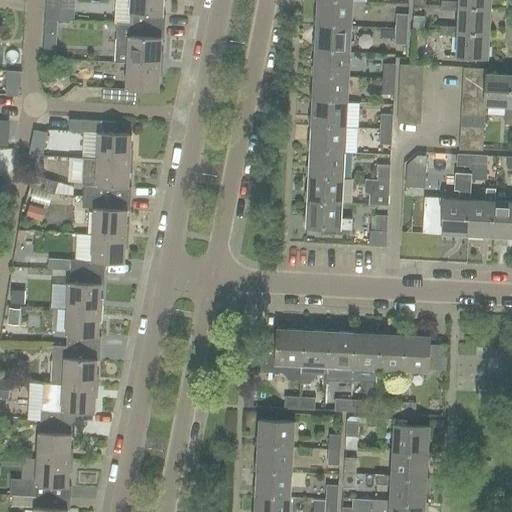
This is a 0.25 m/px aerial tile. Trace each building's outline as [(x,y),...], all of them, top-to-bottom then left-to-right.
[(76,0),(47,0),(47,8),(75,9),(76,0)] [(163,0),(129,0),(129,14),(130,14),(130,15),(118,15),(117,24),(165,26),(166,16),(163,16),(163,0)] [(353,27),(354,1),(324,0),(318,0),(318,25),(353,27)] [(490,33),(491,7),(461,6),(461,1),(443,0),(443,10),(461,11),(460,27),(460,31),(490,33)] [(398,14),(397,29),(408,30),(409,14),(398,14)] [(126,62),(126,63),(160,65),(162,39),(164,39),(165,26),(117,24),(115,62),(126,62)] [(316,50),(352,52),(353,27),(318,25),(316,50)] [(460,31),(460,27),(442,26),(442,36),(459,37),(458,56),(489,58),(490,33),(460,31)] [(408,30),(397,29),(397,45),(408,45),(408,30)] [(383,31),(383,39),(395,40),(395,31),(383,31)] [(45,47),(44,59),(57,60),(57,48),(45,47)] [(315,75),(350,77),(352,52),(316,50),(315,75)] [(159,92),(160,65),(126,63),(125,88),(102,87),(101,99),(135,100),(135,90),(159,92)] [(385,65),(384,79),(396,80),(397,65),(385,65)] [(401,77),(424,78),(425,67),(402,65),(401,77)] [(487,81),(488,74),(488,69),(465,68),(464,80),(487,81)] [(487,92),(486,104),(486,105),(507,106),(506,124),(511,123),(511,106),(511,96),(511,75),(488,74),(487,81),(487,92)] [(349,102),(350,77),(315,75),(313,100),(349,102)] [(401,77),(400,88),(424,89),(424,78),(401,77)] [(396,80),(384,79),(384,95),(396,95),(396,80)] [(487,81),(464,80),(464,91),(487,92),(487,81)] [(423,101),(424,89),(400,88),(400,100),(423,101)] [(464,91),(463,103),(486,104),(487,92),(464,91)] [(348,127),(349,102),(313,100),(312,125),(348,127)] [(423,112),(423,101),(400,100),(399,111),(423,112)] [(486,104),(463,103),(462,114),(486,116),(486,105),(486,104)] [(423,112),(399,111),(399,123),(422,124),(423,112)] [(462,126),(485,127),(486,116),(462,114),(462,126)] [(382,115),(381,129),(393,130),(394,115),(382,115)] [(97,131),(95,157),(130,159),(131,135),(115,134),(115,121),(71,119),(70,130),(97,131)] [(311,151),(346,152),(348,127),(312,125),(311,151)] [(484,139),(485,127),(462,126),(461,137),(484,139)] [(34,150),(60,152),(61,142),(48,141),(49,128),(36,127),(34,150)] [(393,145),(393,130),(381,129),(381,145),(393,145)] [(484,139),(461,137),(460,149),(484,150),(484,139)] [(345,178),(346,152),(311,151),(309,176),(345,178)] [(458,167),(473,167),(474,155),(458,155),(458,167)] [(488,156),(474,155),(473,167),(488,168),(488,156)] [(82,183),(82,190),(82,196),(131,199),(131,188),(129,188),(130,159),(95,157),(82,157),(81,183),(82,183)] [(379,180),(391,180),(392,166),(380,165),(379,180)] [(34,176),(31,187),(56,194),(59,183),(34,176)] [(344,203),(345,178),(309,176),(308,201),(344,203)] [(390,206),(391,180),(379,180),(379,190),(370,195),(370,205),(390,206)] [(494,237),(496,201),(497,190),(488,189),(487,200),(471,199),(469,235),(494,237)] [(93,209),(92,234),(127,236),(128,211),(130,211),(131,199),(82,196),(81,206),(94,207),(94,209),(93,209)] [(469,235),(471,199),(445,198),(443,234),(469,235)] [(344,203),(308,201),(307,227),(342,229),(353,230),(353,219),(343,218),(344,203)] [(511,201),(496,201),(494,237),(511,237),(511,201)] [(389,216),(377,216),(376,237),(388,237),(389,216)] [(127,236),(92,234),(91,261),(71,260),(71,271),(106,273),(106,262),(125,264),(127,236)] [(69,282),(67,308),(100,309),(102,285),(105,285),(106,273),(71,271),(70,282),(69,282)] [(12,291),(12,303),(26,304),(26,291),(12,291)] [(67,335),(67,346),(101,348),(102,337),(99,337),(100,309),(67,308),(66,335),(67,335)] [(10,309),(8,325),(20,326),(21,310),(10,309)] [(290,378),(301,379),(304,329),(278,328),(277,358),(264,357),(263,371),(285,372),(290,378)] [(327,374),(328,367),(330,331),(304,329),(301,379),(301,383),(309,383),(316,377),(316,374),(327,374)] [(355,332),(330,331),(328,367),(353,368),(355,332)] [(380,333),(355,332),(353,368),(378,369),(380,333)] [(405,334),(380,333),(378,369),(403,371),(405,334)] [(431,336),(405,334),(403,371),(429,372),(431,336)] [(54,346),(52,383),(96,385),(97,361),(101,361),(101,348),(67,346),(67,347),(54,346)] [(96,385),(52,383),(51,410),(41,409),(41,420),(75,422),(75,412),(95,413),(96,385)] [(10,386),(0,385),(0,400),(8,401),(10,386)] [(285,408),(301,409),(301,397),(286,396),(285,408)] [(316,397),(301,397),(301,409),(315,409),(316,397)] [(351,411),(351,400),(336,399),(335,410),(351,411)] [(366,401),(351,400),(351,411),(366,412),(366,401)] [(401,414),(402,403),(387,402),(386,413),(401,414)] [(402,403),(401,414),(416,414),(416,404),(402,403)] [(367,418),(351,417),(347,420),(346,448),(358,448),(359,423),(367,423),(367,418)] [(260,419),(259,445),(295,447),(296,421),(260,419)] [(39,432),(37,458),(70,460),(72,435),(74,435),(75,422),(41,420),(40,432),(39,432)] [(393,450),(429,452),(431,426),(395,424),(393,450)] [(330,435),(330,450),(341,450),(342,435),(330,435)] [(293,473),(295,447),(259,445),(257,471),(293,473)] [(341,450),(330,450),(329,465),(341,465),(341,450)] [(393,450),(392,475),(428,477),(429,452),(393,450)] [(13,495),(37,496),(71,498),(71,488),(69,487),(70,460),(37,458),(36,482),(14,481),(13,495)] [(345,473),(357,473),(357,459),(346,458),(345,473)] [(292,498),(293,473),(257,471),(256,496),(292,498)] [(357,473),(345,473),(344,488),(356,489),(357,473)] [(428,477),(392,475),(376,475),(376,485),(391,486),(391,500),(427,503),(428,477)] [(327,485),(327,500),(338,501),(339,486),(327,485)] [(71,498),(37,496),(36,509),(35,509),(34,511),(67,511),(70,511),(71,498)] [(291,511),(292,498),(256,496),(255,511),(291,511)] [(337,511),(338,501),(327,500),(326,511),(337,511)] [(426,511),(427,503),(391,500),(373,500),(372,511),(384,511),(390,511),(426,511)]
